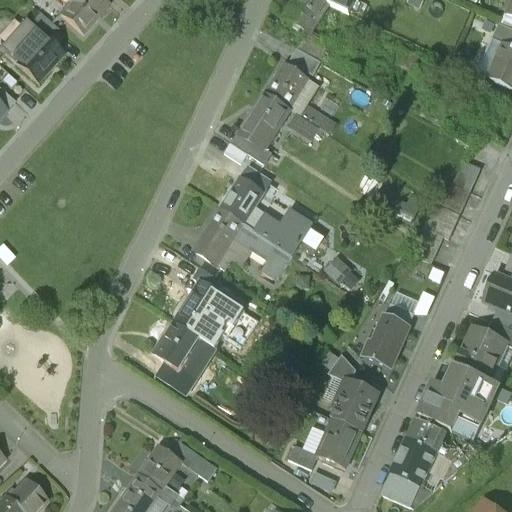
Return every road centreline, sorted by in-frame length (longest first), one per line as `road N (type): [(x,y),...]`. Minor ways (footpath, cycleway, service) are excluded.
road 1 (residential): [(262,0),(97,362)]
road 2 (residential): [(359,511),(511,173)]
road 3 (residential): [(97,362),(328,511)]
road 4 (residential): [(0,168),(156,0)]
road 5 (residential): [(97,362),(85,492)]
